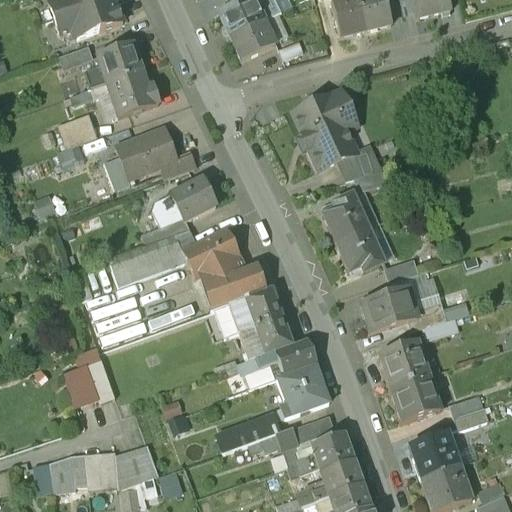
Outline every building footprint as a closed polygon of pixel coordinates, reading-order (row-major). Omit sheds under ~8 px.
[(58,0),(59,3),(48,7),(49,11),(51,11),(60,35),(58,36),(59,40),(71,36),(74,44),(75,43),(76,41),(98,33),(99,35),(122,27),(117,13),(115,13),(109,0),(58,0)] [(382,0),(357,0),(355,1),(364,37),(390,30),(382,0)] [(445,0),(408,0),(414,25),(450,16),(445,0)] [(475,0),(477,9),(511,0),(475,0)] [(355,1),(330,7),(339,43),(364,37),(355,1)] [(252,2),(218,18),(229,41),(263,25),(252,2)] [(263,25),(229,41),(240,66),(274,50),(263,25)] [(299,46),(278,55),(282,66),(303,57),(299,46)] [(130,50),(95,63),(104,89),(139,77),(130,50)] [(86,52),(58,62),(63,75),(91,66),(86,52)] [(139,77),(104,89),(107,97),(116,123),(156,109),(150,91),(145,93),(139,77)] [(104,89),(89,95),(92,105),(100,103),(107,97),(104,89)] [(338,98),(293,119),(318,174),(334,167),(354,158),(353,157),(338,124),(347,119),(338,98)] [(85,120),(56,130),(65,154),(94,144),(85,120)] [(164,133),(116,151),(127,183),(162,170),(176,165),(174,160),(164,133)] [(354,158),(334,167),(344,187),(375,178),(363,152),(353,157),(354,158)] [(186,156),(174,160),(176,165),(162,170),(164,175),(160,176),(164,185),(193,174),(186,156)] [(200,184),(169,199),(170,199),(153,208),(150,216),(158,232),(181,223),(183,226),(184,226),(213,211),(200,184)] [(351,199),(329,209),(332,215),(321,220),(334,249),(364,235),(358,221),(361,220),(351,199)] [(158,232),(140,239),(144,251),(187,235),(184,226),(183,226),(181,223),(158,232)] [(193,248),(179,255),(184,265),(199,260),(206,275),(193,282),(194,284),(199,282),(202,288),(203,287),(205,292),(245,274),(226,234),(193,248)] [(144,251),(105,265),(114,291),(184,265),(179,255),(193,248),(187,235),(144,251)] [(364,235),(334,249),(347,277),(358,272),(361,278),(383,268),(373,247),(370,248),(364,235)] [(205,292),(199,296),(208,316),(226,310),(267,295),(255,270),(205,292)] [(90,303),(80,274),(69,278),(79,307),(90,303)] [(267,295),(226,310),(236,338),(280,322),(270,294),(267,295)] [(407,295),(361,309),(369,338),(408,326),(416,323),(413,316),(407,295)] [(440,307),(413,316),(416,323),(408,326),(412,337),(446,326),(440,307)] [(280,322),(236,338),(243,356),(246,366),(254,363),(273,356),(291,349),(280,322)] [(291,349),(273,356),(282,381),(313,370),(316,369),(305,344),(291,349)] [(415,346),(376,360),(388,394),(424,382),(419,367),(422,366),(415,346)] [(246,366),(214,377),(223,402),(263,388),(254,363),(246,366)] [(100,366),(85,372),(98,409),(113,404),(100,366)] [(313,370),(274,384),(284,411),(278,413),(281,424),(326,408),(313,370)] [(424,382),(388,394),(400,428),(439,414),(433,396),(429,397),(424,382)] [(272,428),(229,443),(233,455),(273,441),(276,440),(272,428)] [(276,440),(273,441),(277,454),(300,446),(298,440),(293,442),(290,434),(276,440)] [(342,439),(310,449),(318,473),(350,462),(342,439)] [(446,439),(413,450),(417,461),(412,463),(419,485),(453,474),(448,460),(452,459),(446,439)] [(352,468),(319,479),(324,493),(328,502),(361,491),(352,468)] [(47,471),(31,473),(35,503),(52,501),(47,471)] [(453,474),(419,485),(427,511),(447,511),(467,506),(457,473),(453,474)] [(368,511),(361,491),(328,502),(330,511),(368,511)] [(311,494),(295,499),(300,511),(301,511),(305,511),(328,502),(324,493),(321,495),(320,493),(312,496),(311,494)]
